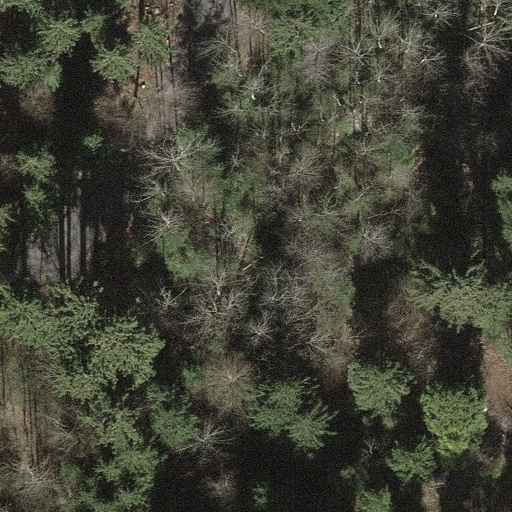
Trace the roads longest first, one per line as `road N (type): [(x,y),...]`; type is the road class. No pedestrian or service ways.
road 1 (track): [(47,250),(198,406),(331,511)]
road 2 (track): [(210,0),(186,80),(122,182),(66,236),(0,279)]
